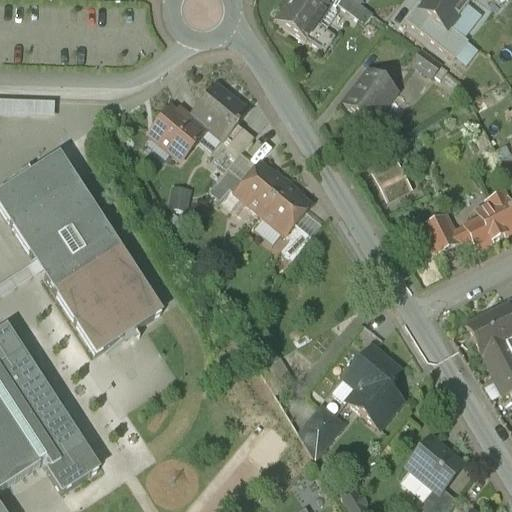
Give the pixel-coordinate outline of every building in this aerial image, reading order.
[(328,10),(312,0),(293,0),(275,27),(304,46),(305,46),(315,31),(328,10)] [(371,20),(343,0),(341,0),(335,10),(363,31),(371,20)] [(429,0),(405,0),(396,13),(411,24),(418,15),(418,14),(429,0)] [(429,0),(418,14),(418,15),(446,36),(473,1),(471,0),(429,0)] [(333,43),(315,31),(305,46),(323,58),(333,43)] [(439,72),(419,57),(410,68),(431,83),(439,72)] [(368,75),(341,110),(368,132),(395,97),(368,75)] [(230,107),(215,95),(215,94),(213,92),(191,119),(223,145),(236,130),(245,119),(230,106),(230,107)] [(0,103),(0,120),(55,121),(56,105),(0,103)] [(174,119),(171,116),(166,119),(147,142),(179,167),(201,141),(186,129),(190,124),(178,114),(174,119)] [(252,144),(236,130),(223,145),(229,150),(223,156),(235,165),(252,144)] [(511,155),(506,144),(490,152),(498,167),(510,162),(511,165),(511,155)] [(96,220),(57,161),(31,178),(33,181),(20,189),(18,186),(0,197),(0,215),(33,266),(35,270),(39,277),(94,361),(120,344),(121,344),(119,340),(131,333),(133,336),(134,335),(160,318),(109,239),(107,240),(94,221),(96,220)] [(511,165),(510,162),(498,167),(511,195),(511,165)] [(278,185),(259,169),(243,188),(233,200),(259,221),(287,187),(283,184),(278,184),(278,185)] [(18,186),(20,189),(33,181),(31,178),(27,172),(14,180),(18,186)] [(393,173),(377,182),(387,201),(403,193),(393,173)] [(227,175),(207,198),(218,207),(228,195),(233,200),(243,188),(227,175)] [(287,187),(259,221),(284,242),(293,231),(309,211),(290,196),(291,195),(291,191),(287,187)] [(188,213),(190,193),(172,191),(170,211),(188,213)] [(511,222),(501,201),(486,209),(488,212),(476,218),(479,225),(464,233),(468,242),(475,254),(511,235),(511,222)] [(445,222),(419,235),(427,250),(419,253),(425,263),(457,247),(468,242),(464,233),(453,239),(445,222)] [(310,244),(293,231),(284,242),(289,246),(280,258),(290,267),(310,244)] [(0,301),(39,277),(35,270),(33,266),(0,287),(0,301)] [(511,325),(505,311),(465,330),(480,361),(481,360),(500,351),(511,345),(511,325)] [(119,340),(121,344),(120,344),(124,350),(138,341),(134,335),(133,336),(131,333),(119,340)] [(0,511),(0,496),(41,470),(60,499),(97,475),(5,334),(0,336),(0,511)] [(511,367),(508,366),(500,351),(481,360),(502,401),(509,397),(511,395),(511,367)] [(355,395),(388,393),(388,388),(398,376),(370,353),(343,385),(355,395)] [(291,389),(276,364),(259,374),(274,399),(291,389)] [(343,385),(331,399),(340,406),(341,404),(345,408),(355,395),(343,385)] [(388,393),(355,395),(345,408),(377,435),(400,407),(389,397),(388,393)] [(320,413),(297,440),(311,463),(312,465),(341,431),(320,413)] [(461,470),(429,444),(406,473),(432,495),(437,499),(441,494),(461,470)] [(346,511),(368,511),(357,493),(341,503),(346,511)] [(432,495),(417,511),(450,511),(456,506),(441,494),(437,499),(432,495)]
